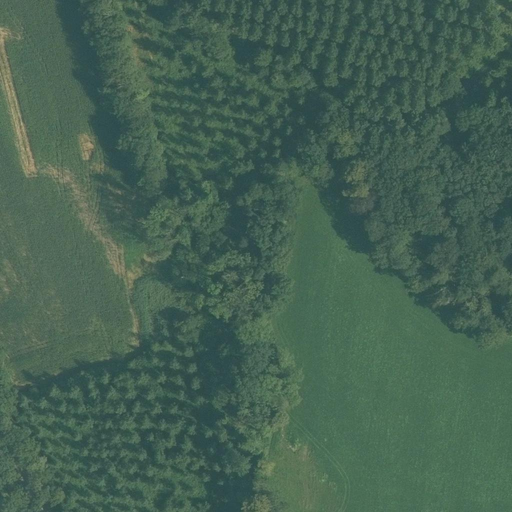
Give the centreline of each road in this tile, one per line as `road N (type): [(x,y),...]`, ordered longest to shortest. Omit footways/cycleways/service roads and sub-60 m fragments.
road 1 (track): [(136,0),(188,166),(208,174),(228,200),(228,241),(273,362),(247,474)]
road 2 (track): [(511,8),(406,114),(375,118),(328,77),(220,29),(190,0)]
